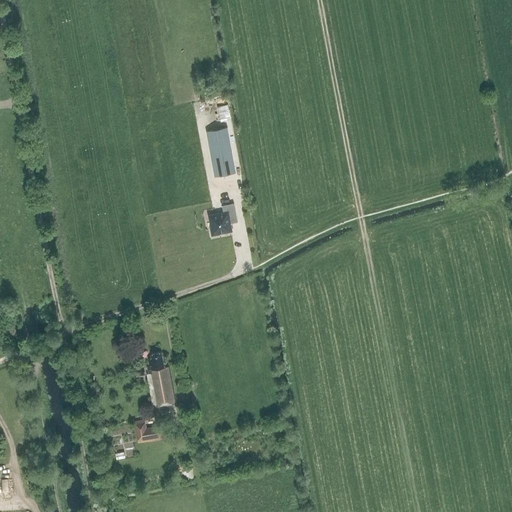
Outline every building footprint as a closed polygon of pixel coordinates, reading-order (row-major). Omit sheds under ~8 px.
[(222,119),(232,116),(228,103),(218,106),(222,119)] [(206,131),(214,176),(235,172),(227,127),(206,131)] [(208,215),(211,236),(220,234),(232,232),(231,223),(237,222),(234,203),(222,206),(223,212),(208,215)] [(153,407),(175,403),(169,366),(164,367),(161,351),(160,351),(150,353),(151,358),(148,359),(149,366),(147,366),(147,368),(136,370),(137,375),(147,373),(153,407)] [(138,443),(167,438),(165,424),(146,427),(145,419),(134,421),(138,443)] [(115,488),(122,487),(120,475),(113,476),(115,488)]
